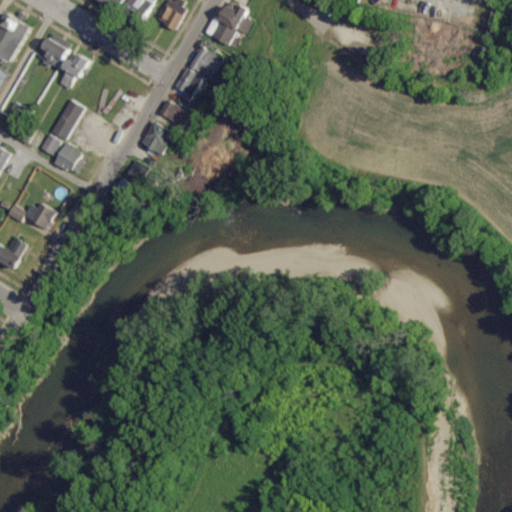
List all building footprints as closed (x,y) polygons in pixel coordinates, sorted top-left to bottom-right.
[(143,0),(134,0),(127,13),(146,24),(156,6),(143,0)] [(161,15),(170,21),(168,25),(177,31),(186,17),(168,5),(161,15)] [(35,28),(10,14),(0,31),(0,55),(15,64),(35,28)] [(73,44),(56,34),(53,38),(70,48),(73,44)] [(62,69),(72,50),(51,39),(41,58),(62,69)] [(218,82),(230,61),(204,46),(192,68),(218,82)] [(78,60),(73,58),(68,70),(70,71),(64,84),(73,88),(79,77),(85,80),(94,61),(80,54),(78,60)] [(0,90),(10,73),(0,67),(0,90)] [(179,87),(195,96),(206,78),(190,68),(179,87)] [(55,134),(71,141),(87,107),(71,99),(55,134)] [(163,113),(186,128),(195,115),(171,100),(163,113)] [(22,124),(30,109),(17,102),(9,117),(22,124)] [(178,133),(156,123),(145,146),(168,156),(178,133)] [(64,142),(51,134),(43,149),(55,157),(64,142)] [(89,154),(67,144),(59,165),(81,174),(89,154)] [(0,176),(2,177),(12,154),(0,148),(0,176)] [(116,195),(127,202),(137,185),(141,188),(152,169),(137,160),(116,195)] [(34,205),(28,218),(53,230),(61,212),(43,204),(41,209),(34,205)] [(0,243),(0,260),(20,270),(32,245),(17,238),(11,249),(0,243)]
